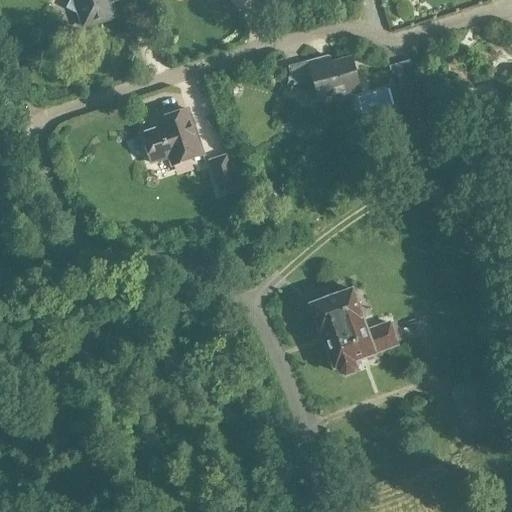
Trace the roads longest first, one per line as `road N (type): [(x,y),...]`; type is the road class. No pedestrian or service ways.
road 1 (unclassified): [(322,511),(252,309),(207,275),(81,246),(44,172),(39,130),(51,116),(332,27),(389,39),(467,15),(511,16)]
road 2 (track): [(252,309),(261,290),(298,258),(399,187),(473,177),(511,188)]
